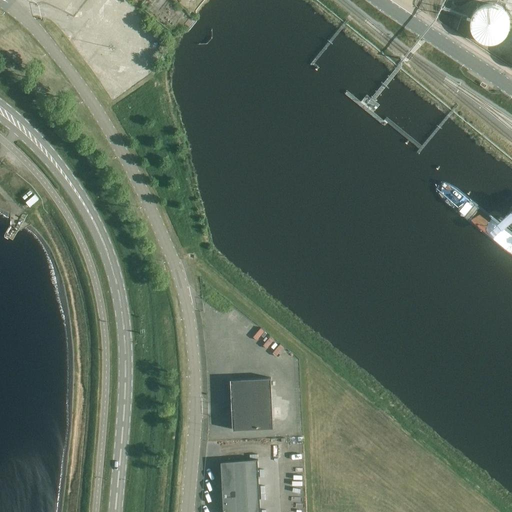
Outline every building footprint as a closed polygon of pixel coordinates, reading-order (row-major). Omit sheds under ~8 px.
[(511,29),(502,2),(467,13),(479,46),(511,34),(511,29)] [(30,206),(39,199),(35,195),(26,202),(30,206)] [(267,349),(274,339),(271,336),(263,346),(267,349)] [(277,357),(284,348),(281,345),(273,354),(277,357)] [(273,428),(271,378),(231,379),(233,430),(273,428)] [(260,511),(258,459),(221,462),(223,511),(260,511)]
